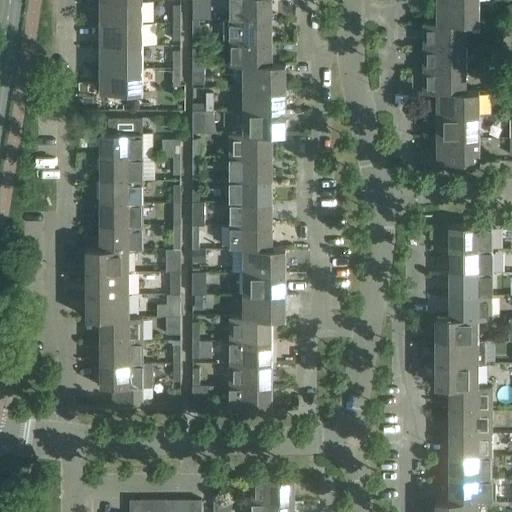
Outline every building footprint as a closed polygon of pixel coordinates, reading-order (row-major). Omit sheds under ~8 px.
[(143,21),(142,0),(101,0),(101,21),(143,21)] [(230,0),(230,17),(272,17),(271,0),(230,0)] [(479,22),(479,0),(437,0),(438,21),(438,22),(465,22),(479,22)] [(230,17),(224,17),(224,40),(230,40),(272,40),(272,17),(230,17)] [(101,44),(143,44),(143,21),(101,21),(101,44)] [(465,44),(465,22),(438,22),(438,21),(424,21),(424,44),(465,44)] [(272,62),(272,40),(230,40),(230,65),(244,65),(244,63),(272,63),(272,62)] [(143,67),(143,44),(101,44),(101,67),(143,67)] [(424,44),(424,68),(466,68),(465,44),(424,44)] [(286,62),(272,62),(272,63),(244,63),(244,65),(244,86),(286,86),(286,62)] [(193,65),(193,82),(205,82),(205,65),(193,65)] [(143,67),(101,67),(101,91),(143,91),(143,67)] [(424,92),(438,92),(438,90),(466,90),(466,89),(466,68),(424,68),(424,92)] [(244,86),(244,109),(286,109),(286,86),(244,86)] [(479,89),(466,89),(466,90),(438,90),(438,92),(438,113),(479,113),(479,89)] [(214,132),(214,131),(214,109),(207,109),(207,110),(193,110),(193,132),(214,132)] [(237,125),(237,131),(244,131),(244,132),(272,132),(272,133),(286,133),(286,109),(244,109),(244,123),(237,125)] [(479,113),(438,113),(438,136),(479,136),(479,113)] [(109,131),(101,131),(101,155),(143,155),(152,155),(152,131),(143,131),(143,116),(109,115),(109,131)] [(230,131),(230,155),(272,155),(272,133),(272,132),(244,132),(244,131),(237,131),(230,131)] [(479,160),(479,136),(438,136),(438,160),(479,160)] [(143,178),(143,155),(101,155),(101,178),(143,178)] [(230,155),(231,178),(272,178),(272,155),(230,155)] [(143,201),(143,178),(101,178),(102,201),(143,201)] [(231,178),(231,201),(272,201),(272,178),(231,178)] [(143,224),(143,201),(102,201),(102,224),(143,224)] [(200,201),(193,201),(193,219),(193,224),(200,224),(204,224),(204,201),(200,201)] [(231,201),(231,224),(272,224),(272,201),(231,201)] [(143,248),(143,224),(102,224),(102,246),(102,247),(129,247),(129,248),(143,248)] [(272,247),(272,246),(272,224),(231,224),(231,248),(232,248),(244,248),(244,247),(272,247)] [(450,224),(450,248),(492,248),(492,224),(450,224)] [(102,247),(102,246),(87,246),(88,270),(129,270),(129,248),(129,247),(102,247)] [(232,270),(244,270),(286,270),(286,246),(272,246),(272,247),(244,247),(244,248),(232,248),(232,270)] [(174,248),(167,248),(167,252),(167,270),(171,270),(181,270),(181,248),(174,248)] [(492,271),(492,248),(450,248),(450,271),(492,271)] [(208,261),(208,249),(193,249),(193,261),(208,261)] [(88,293),(129,293),(129,270),(88,270),(88,293)] [(181,293),(181,287),(181,270),(171,270),(170,293),(181,293)] [(193,270),(193,293),(195,293),(203,293),(205,293),(205,270),(193,270)] [(244,270),(244,293),(286,293),(286,270),(244,270)] [(450,271),(450,294),(492,294),(492,271),(450,271)] [(129,315),(129,293),(88,293),(88,317),(101,317),(101,316),(129,316),(129,315)] [(170,293),(167,293),(167,297),(167,303),(167,315),(181,315),(181,293),(170,293)] [(203,293),(195,293),(195,307),(203,307),(203,293)] [(286,317),(286,293),(244,293),(244,315),(244,316),(272,316),(272,317),(286,317)] [(492,317),(492,294),(450,294),(450,306),(436,306),(437,315),(450,315),(450,316),(478,316),(478,317),(492,317)] [(167,315),(167,303),(157,303),(157,315),(167,315)] [(143,339),(143,315),(129,315),(129,316),(101,316),(101,317),(101,339),(143,339)] [(181,315),(167,315),(167,332),(181,332),(181,315)] [(231,315),(231,339),(272,339),(272,317),(272,316),(244,316),(244,315),(231,315)] [(478,339),(478,317),(478,316),(450,316),(450,315),(437,315),(437,339),(478,339)] [(101,362),(143,362),(143,339),(101,339),(101,362)] [(231,339),(231,362),(272,362),(272,339),(231,339)] [(437,362),(478,362),(478,339),(437,339),(437,362)] [(152,362),(143,362),(101,362),(101,386),(113,385),(113,402),(143,402),(143,385),(152,385),(152,362)] [(231,362),(231,385),(272,385),(272,362),(231,362)] [(478,385),(478,384),(478,362),(437,362),(437,386),(450,386),(450,385),(478,385)] [(450,386),(450,408),(492,408),(492,384),(478,384),(478,385),(450,385),(450,386)] [(207,385),(200,385),(193,385),(193,408),(207,408),(207,385)] [(272,408),(272,385),(231,385),(231,408),(272,408)] [(492,431),(492,408),(450,408),(450,431),(492,431)] [(450,431),(450,454),(492,454),(492,431),(450,431)] [(492,477),(492,454),(450,454),(450,477),(492,477)] [(253,476),(253,499),(294,499),(294,475),(253,476)] [(450,477),(450,499),(450,500),(478,500),(478,501),(492,501),(492,477),(450,477)] [(130,498),(130,511),(142,511),(142,498),(130,498)] [(142,498),(142,511),(154,511),(154,498),(142,498)] [(154,498),(154,511),(166,511),(166,498),(154,498)] [(178,511),(178,498),(166,498),(166,511),(178,511)] [(189,511),(190,498),(178,498),(178,511),(189,511)] [(189,511),(201,511),(202,498),(190,498),(189,511)] [(253,499),(252,511),(294,511),(294,499),(253,499)] [(478,511),(478,501),(478,500),(450,500),(450,499),(437,499),(436,511),(478,511)]
